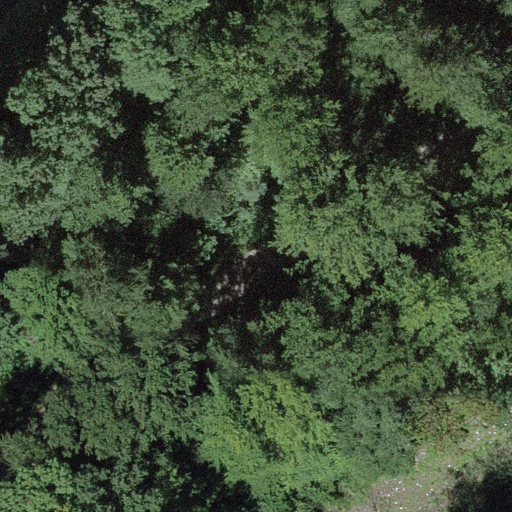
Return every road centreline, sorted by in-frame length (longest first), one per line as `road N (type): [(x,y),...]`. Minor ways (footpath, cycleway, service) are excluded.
road 1 (track): [(511,125),(232,285),(88,381),(0,464)]
road 2 (track): [(122,0),(0,143)]
